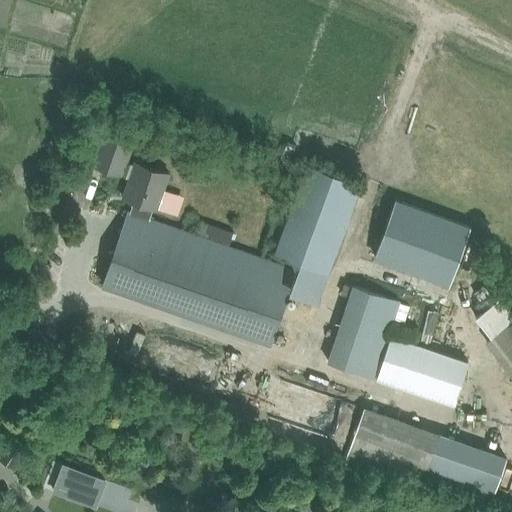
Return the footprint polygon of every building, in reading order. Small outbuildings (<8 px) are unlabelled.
[(273,260),(150,218),(153,208),(156,210),(157,207),(175,213),(181,197),(163,190),(168,174),(137,164),(136,168),(124,164),(131,145),(101,135),(91,165),(132,178),(131,182),(127,181),(122,198),(133,202),(130,211),(127,210),(101,285),(271,344),(287,293),(296,269),(273,260)] [(315,303),(360,185),(308,166),(273,260),(296,269),(287,293),(315,303)] [(394,199),(374,256),(449,283),(470,226),(394,199)] [(195,232),(227,244),(232,231),(199,219),(195,232)] [(328,362),(374,378),(400,301),(354,286),(328,362)] [(511,319),(484,341),(511,378),(511,319)] [(376,379),(452,404),(467,360),(391,335),(376,379)] [(0,459),(23,474),(34,457),(11,442),(0,459)] [(62,465),(53,492),(95,507),(104,480),(62,465)]
